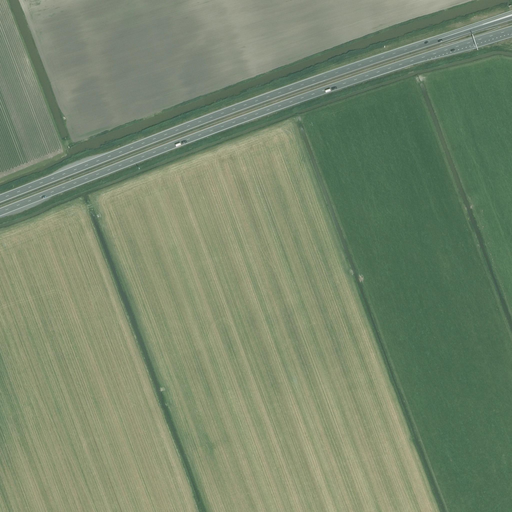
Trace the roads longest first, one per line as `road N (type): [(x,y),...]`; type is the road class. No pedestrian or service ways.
road 1 (trunk): [(0,212),(286,103),(511,30)]
road 2 (trunk): [(438,39),(0,199)]
